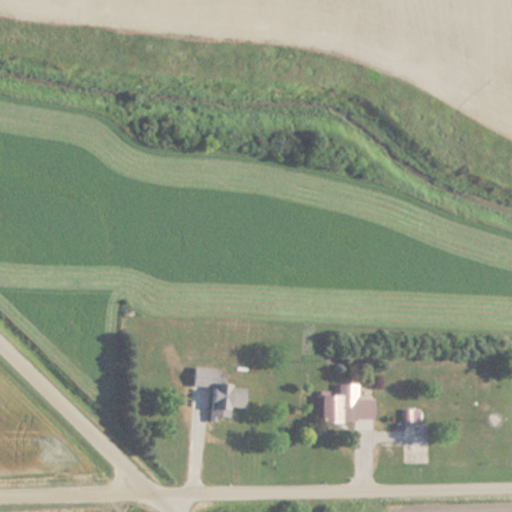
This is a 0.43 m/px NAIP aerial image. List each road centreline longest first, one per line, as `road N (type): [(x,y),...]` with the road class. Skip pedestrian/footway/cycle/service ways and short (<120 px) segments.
road 1 (residential): [(0,496),(511,486)]
road 2 (residential): [(177,511),(0,332)]
